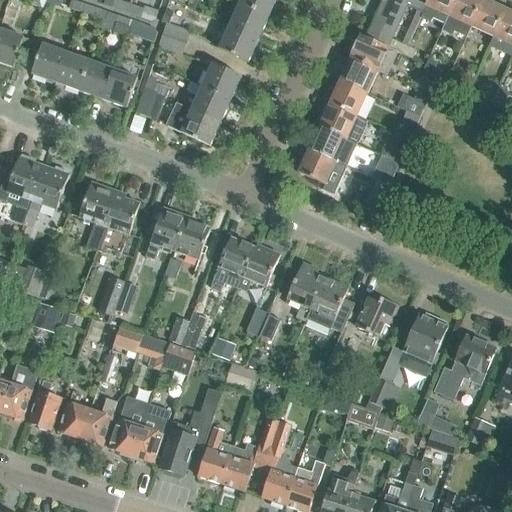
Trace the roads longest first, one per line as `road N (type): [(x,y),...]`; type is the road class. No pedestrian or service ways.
road 1 (residential): [(511,307),(246,199)]
road 2 (residential): [(246,199),(0,112)]
road 3 (residential): [(246,199),(336,0)]
